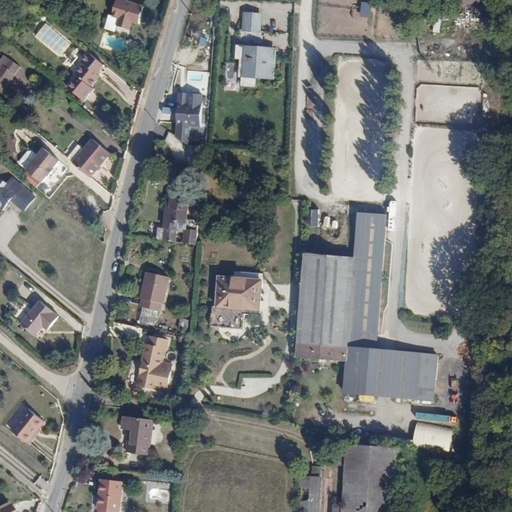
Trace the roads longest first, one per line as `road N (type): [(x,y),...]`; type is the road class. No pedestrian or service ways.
road 1 (tertiary): [(79,397),(183,0)]
road 2 (unknown): [(304,45),(377,49),(390,55),(397,77),(390,332)]
